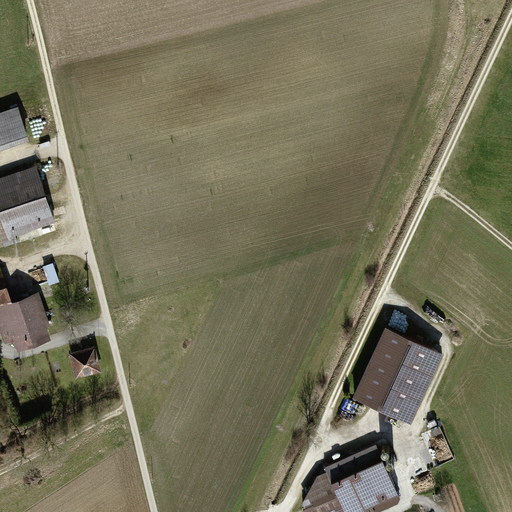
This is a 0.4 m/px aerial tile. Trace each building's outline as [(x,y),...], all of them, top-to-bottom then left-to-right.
[(16,107),(0,112),(0,145),(25,137),(16,107)] [(37,163),(0,176),(0,239),(53,221),(37,163)] [(27,286),(31,296),(36,294),(52,288),(50,283),(59,281),(54,263),(44,266),(49,280),(33,285),(33,284),(27,286)] [(17,337),(20,345),(48,336),(45,325),(47,325),(36,294),(31,296),(12,302),(1,270),(0,269),(0,320),(6,340),(17,337)] [(440,352),(382,325),(350,394),(407,421),(440,352)] [(90,345),(64,351),(70,377),(95,371),(90,345)] [(439,464),(455,457),(441,425),(425,432),(439,464)] [(300,503),(304,511),(370,511),(400,499),(375,444),(318,469),(300,503)]
